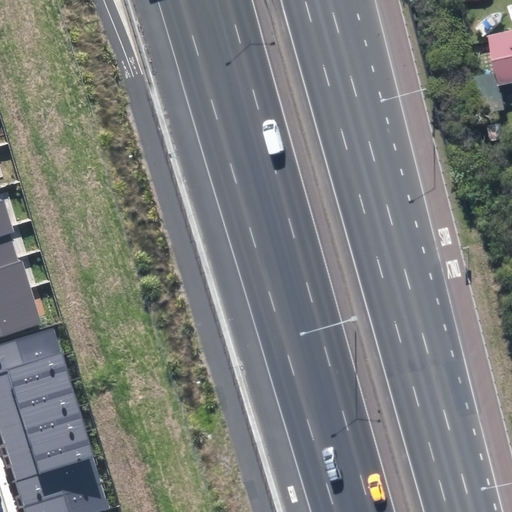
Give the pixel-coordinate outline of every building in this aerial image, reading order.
[(511,24),(500,26),(506,77),(511,76),(511,24)] [(5,199),(0,200),(0,235),(10,232),(15,231),(5,199)] [(0,267),(19,262),(10,232),(0,235),(0,267)] [(0,267),(0,299),(31,290),(22,261),(19,262),(0,267)] [(31,290),(0,299),(0,336),(41,324),(31,290)] [(0,343),(0,371),(61,354),(54,328),(0,343)] [(0,371),(0,401),(71,381),(63,353),(61,354),(0,371)] [(0,401),(0,429),(78,406),(71,381),(0,401)] [(0,429),(0,433),(7,455),(86,432),(78,406),(0,429)] [(7,455),(14,481),(94,457),(86,432),(7,455)] [(14,481),(22,506),(101,483),(94,457),(14,481)] [(22,506),(23,511),(99,511),(109,509),(101,483),(22,506)]
